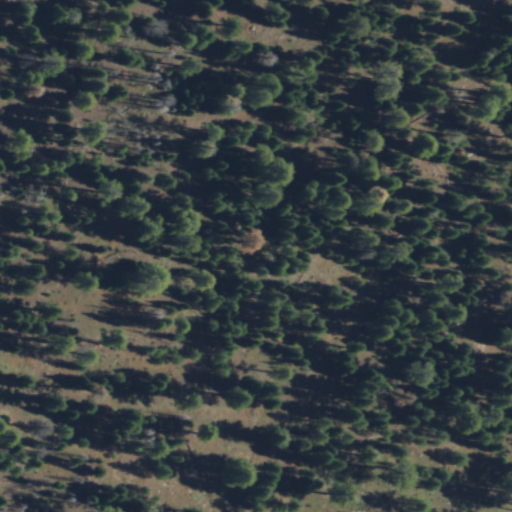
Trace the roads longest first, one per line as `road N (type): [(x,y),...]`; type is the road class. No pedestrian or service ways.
road 1 (track): [(307,0),(327,67),(400,169),(419,254),(378,511)]
road 2 (track): [(419,254),(511,167)]
